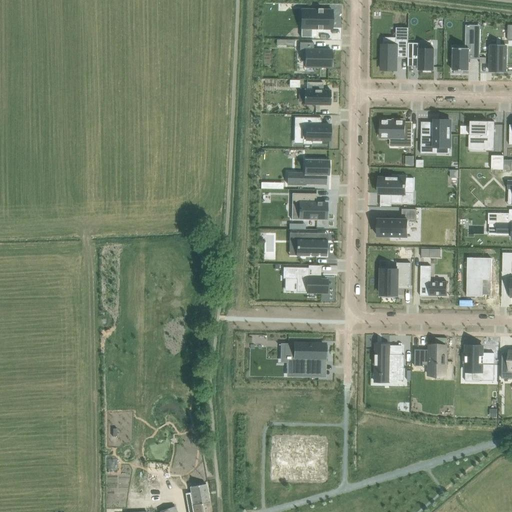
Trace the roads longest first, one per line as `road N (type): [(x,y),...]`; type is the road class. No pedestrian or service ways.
road 1 (residential): [(354,94),(353,313),(511,320)]
road 2 (residential): [(511,98),(354,94)]
